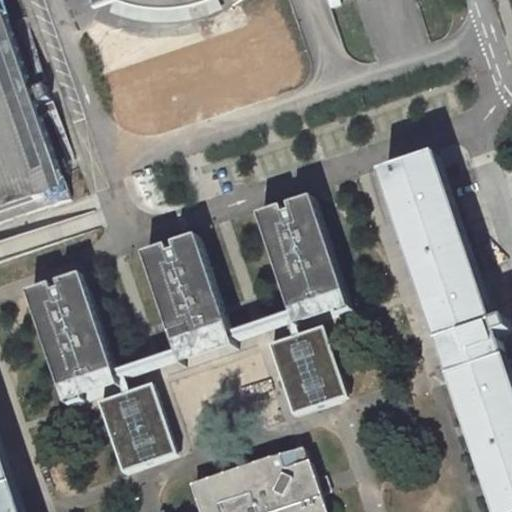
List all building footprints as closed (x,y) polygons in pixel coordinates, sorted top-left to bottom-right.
[(2,0),(0,0),(0,223),(53,206),(53,207),(72,200),(66,181),(64,182),(40,111),(38,106),(52,101),(49,93),(47,87),(33,92),(30,84),(7,17),(8,17),(2,0)] [(113,0),(123,5),(141,10),(158,12),(174,12),(193,9),(210,3),(218,0),(113,0)] [(511,511),(511,366),(496,320),(441,157),(411,168),(417,187),(394,195),(446,348),(501,511),(511,511)] [(394,195),(417,187),(411,168),(387,176),(394,195)] [(314,197),(261,216),(295,314),(299,327),(353,309),(314,197)] [(0,263),(102,229),(95,211),(7,242),(0,244),(0,263)] [(201,236),(145,255),(178,353),(180,361),(182,367),(239,348),(237,343),(234,334),(201,236)] [(119,390),(117,382),(114,374),(81,277),(29,295),(67,407),(119,390)] [(495,292),(502,313),(511,308),(511,304),(506,288),(495,292)] [(295,314),(234,334),(237,343),(290,326),(295,340),(302,337),(299,327),(295,314)] [(325,329),(302,337),(295,340),(273,347),(298,418),(350,399),(325,329)] [(180,361),(178,353),(114,374),(122,399),(130,396),(125,380),(180,361)] [(130,396),(122,399),(103,405),(128,475),(179,457),(154,387),(130,396)] [(8,494),(19,490),(0,432),(0,511),(26,511),(25,506),(14,510),(8,494)] [(329,511),(314,463),(311,464),(310,462),(313,461),(308,450),(306,449),(196,487),(204,511),(329,511)] [(14,510),(25,506),(21,494),(19,490),(8,494),(14,510)]
